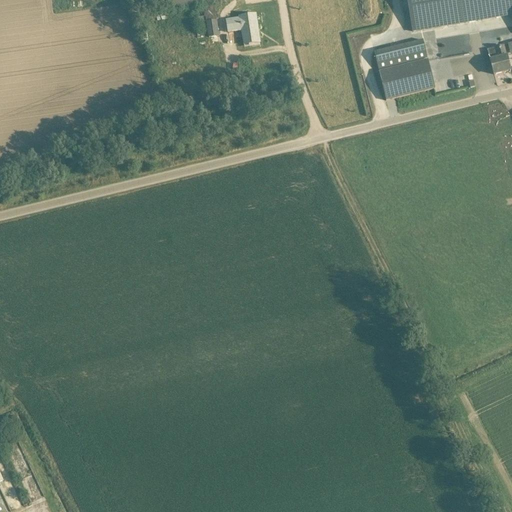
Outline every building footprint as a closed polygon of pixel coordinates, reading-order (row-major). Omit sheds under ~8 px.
[(407,0),(409,10),(410,10),(414,32),(511,15),(511,0),(490,0),(489,0),(407,0)] [(195,24),(202,23),(206,22),(204,8),(192,10),(195,24)] [(260,43),(256,15),(239,17),(239,18),(226,20),(228,34),(241,32),(243,45),(260,43)] [(206,22),(202,23),(203,34),(208,33),(209,39),(220,37),(217,20),(206,22)] [(504,46),(488,50),(494,75),(511,71),(507,56),(506,56),(504,46)] [(428,60),(379,72),(386,101),(435,89),(428,60)] [(210,87),(210,86),(205,75),(189,81),(187,76),(168,83),(167,83),(161,85),(168,109),(183,103),(181,97),(210,87)]
